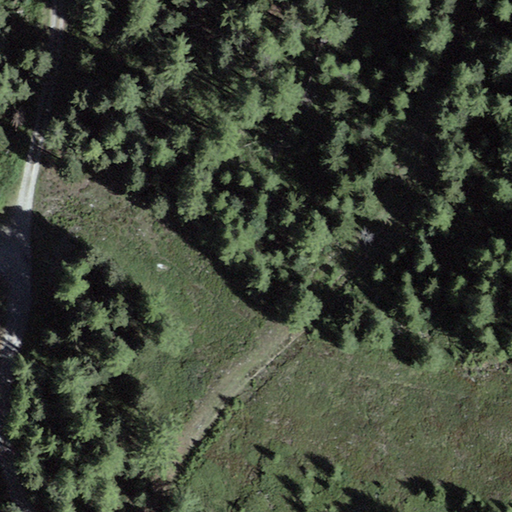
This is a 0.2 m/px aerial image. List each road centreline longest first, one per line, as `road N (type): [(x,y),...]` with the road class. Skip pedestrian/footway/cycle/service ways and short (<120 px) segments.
road 1 (track): [(153,511),(180,452),(227,390),(384,228),(432,140),(461,0)]
road 2 (track): [(29,511),(17,440),(30,183),(69,49),(74,0)]
